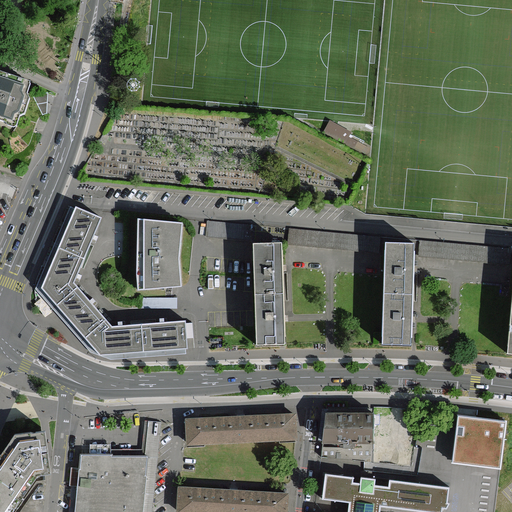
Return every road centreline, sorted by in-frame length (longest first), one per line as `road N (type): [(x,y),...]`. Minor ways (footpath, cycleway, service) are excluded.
road 1 (secondary): [(98,0),(81,94),(0,309)]
road 2 (secondary): [(511,386),(310,376)]
road 3 (secondary): [(310,376),(125,383)]
road 4 (residential): [(69,368),(57,511)]
road 5 (residential): [(310,376),(300,511)]
